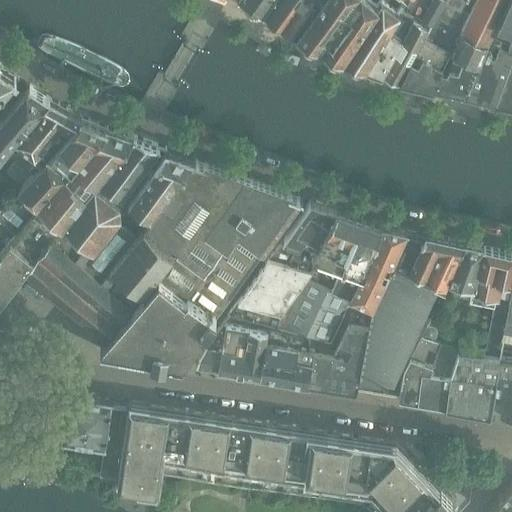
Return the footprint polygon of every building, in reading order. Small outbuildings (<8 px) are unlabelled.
[(241,0),(250,6),(262,13),(271,0),(241,0)] [(271,0),(262,13),(295,33),(319,0),(271,0)] [(319,0),(295,33),(340,56),(379,1),(379,0),(319,0)] [(351,61),(364,65),(393,21),(400,11),(384,0),(379,0),(379,1),(340,56),(351,61)] [(384,0),(400,11),(401,9),(407,0),(384,0)] [(424,0),(407,0),(401,9),(414,18),(417,13),(424,0)] [(445,62),(452,46),(474,0),(442,0),(431,21),(416,48),(445,62)] [(424,0),(417,13),(431,21),(442,0),(424,0)] [(474,0),(452,46),(480,59),(483,52),(492,31),(505,0),(474,0)] [(511,0),(505,0),(492,31),(511,39),(511,0)] [(401,9),(400,11),(393,21),(364,65),(381,72),(405,33),(414,18),(401,9)] [(381,72),(399,79),(416,48),(431,21),(417,13),(414,18),(405,33),(381,72)] [(452,46),(445,62),(432,87),(464,94),(480,59),(452,46)] [(464,94),(496,101),(511,59),(511,51),(498,46),(494,56),(483,52),(480,59),(464,94)] [(400,79),(432,87),(445,62),(416,48),(399,79),(400,79)] [(511,59),(496,101),(511,104),(511,59)] [(0,66),(0,94),(16,76),(0,66)] [(13,141),(50,98),(30,85),(0,118),(0,156),(6,149),(13,141)] [(13,141),(22,149),(31,157),(40,165),(82,116),(50,98),(13,141)] [(82,116),(40,165),(30,176),(22,185),(0,212),(0,224),(15,237),(105,126),(82,116)] [(15,237),(0,256),(0,302),(24,271),(91,187),(95,182),(133,136),(105,126),(15,237)] [(133,136),(95,182),(117,198),(160,145),(133,136)] [(13,141),(6,149),(15,157),(22,149),(13,141)] [(125,199),(146,216),(193,157),(166,148),(125,199)] [(15,157),(25,165),(31,157),(22,149),(15,157)] [(22,169),(30,176),(40,165),(31,157),(25,165),(22,169)] [(138,226),(142,229),(173,255),(155,277),(158,280),(100,349),(182,364),(217,316),(303,196),(193,157),(146,216),(138,226)] [(6,172),(14,179),(22,169),(14,163),(6,172)] [(14,179),(22,185),(30,176),(22,169),(14,179)] [(116,207),(91,187),(24,271),(104,338),(155,277),(173,255),(142,229),(134,238),(114,222),(116,207)] [(267,324),(309,336),(327,342),(349,298),(331,289),(307,277),(311,271),(314,255),(317,248),(338,209),(312,200),(284,237),(269,258),(238,301),(229,313),(267,324)] [(314,255),(363,272),(382,224),(362,217),(351,214),(338,209),(317,248),(314,255)] [(349,298),(371,307),(406,230),(382,224),(363,272),(349,298)] [(406,230),(371,307),(360,373),(393,379),(398,367),(438,285),(444,288),(447,282),(464,242),(406,230)] [(483,247),(464,242),(447,282),(475,288),(483,247)] [(487,351),(499,354),(511,281),(511,253),(483,247),(475,288),(472,303),(495,307),(487,351)] [(498,360),(511,361),(511,281),(499,354),(498,360)] [(313,355),(307,383),(356,392),(359,374),(360,374),(360,373),(371,307),(349,298),(327,342),(309,336),(309,354),(313,355)] [(218,369),(258,376),(266,331),(267,324),(229,313),(223,321),(226,322),(218,369)] [(196,365),(218,369),(226,322),(223,321),(199,354),(196,365)] [(277,378),(307,383),(313,355),(309,354),(309,336),(267,324),(266,331),(258,376),(277,378)] [(399,399),(511,419),(511,412),(511,361),(498,360),(499,354),(487,351),(487,354),(459,352),(459,349),(419,338),(404,368),(399,399)] [(100,473),(117,476),(128,402),(112,400),(112,398),(69,392),(62,438),(105,445),(100,473)] [(364,503),(372,511),(444,511),(454,502),(396,441),(351,435),(128,401),(128,402),(117,476),(115,485),(159,491),(162,473),(351,502),(364,503)] [(13,511),(24,439),(0,421),(0,511),(13,511)] [(54,462),(24,439),(13,511),(43,511),(50,467),(54,462)] [(511,511),(511,480),(489,503),(496,511),(511,511)]
